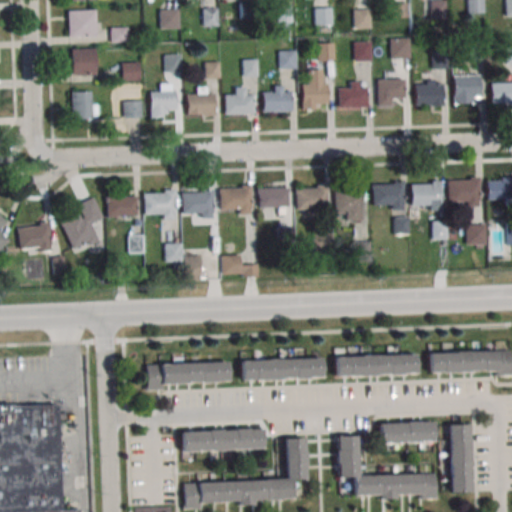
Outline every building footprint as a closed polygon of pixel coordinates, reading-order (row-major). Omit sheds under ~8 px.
[(253,18),(252,0),(238,1),(239,18),(253,18)] [(444,17),(444,0),(428,0),(428,17),(444,17)] [(466,0),(466,12),(481,12),(481,0),(466,0)] [(511,16),(511,0),(503,0),(503,16),(511,16)] [(404,16),(404,4),(390,4),(390,16),(404,16)] [(292,22),(290,5),(275,6),(276,23),(292,22)] [(216,25),(216,7),(201,7),(201,25),(216,25)] [(176,8),(157,8),(157,28),(176,28),(176,8)] [(331,8),(332,24),(314,25),(313,9),(331,8)] [(368,8),(351,8),(351,27),(368,27),(368,8)] [(93,36),(93,9),(66,9),(66,36),(93,36)] [(108,26),(108,41),(127,41),(127,26),(108,26)] [(387,37),(387,57),(408,57),(408,37),(387,37)] [(351,40),(351,60),(368,60),(368,40),(351,40)] [(332,60),(332,42),(314,42),(314,60),(332,60)] [(484,42),(485,59),(468,59),(468,43),(484,42)] [(511,63),(511,45),(503,45),(503,63),(511,63)] [(69,74),(93,74),(93,48),(69,48),(69,74)] [(447,68),(446,49),(429,50),(429,69),(447,68)] [(277,50),(277,69),(294,69),(294,50),(277,50)] [(179,54),(162,54),(162,72),(179,72),(179,54)] [(241,58),(241,75),(255,75),(255,58),(241,58)] [(137,80),(137,61),(118,61),(118,80),(137,80)] [(218,61),(203,61),(203,77),(218,77),(218,61)] [(301,109),(312,109),(315,105),(325,105),(325,84),(320,85),(320,71),(306,71),(307,85),(300,85),(301,109)] [(449,104),(471,104),(471,98),(478,98),(479,72),(450,72),(449,104)] [(374,104),(392,104),(392,96),(402,96),(402,78),(374,78),(374,104)] [(488,103),(511,103),(511,81),(488,81),(488,103)] [(148,117),(165,117),(165,109),(173,109),(173,82),(157,82),(157,93),(148,93),(148,117)] [(366,108),(366,87),(357,87),(357,82),(349,82),(349,89),(338,89),(337,107),(366,108)] [(412,82),(412,104),(439,104),(439,82),(412,82)] [(212,86),(193,86),(193,94),(184,94),(184,115),(212,115),(212,86)] [(261,111),(289,111),(289,92),(282,92),(282,86),(272,86),(272,93),(261,92),(261,111)] [(252,95),(243,95),(243,87),(233,87),(233,95),(222,95),(222,113),(252,113),(252,95)] [(94,91),(69,91),(69,118),(94,118),(94,91)] [(121,117),(140,117),(140,99),(121,99),(121,117)] [(477,205),(477,176),(445,176),(445,205),(477,205)] [(511,198),(511,176),(485,176),(485,198),(511,198)] [(439,179),(431,179),(431,185),(407,185),(407,208),(439,208),(439,179)] [(401,182),(370,182),(370,207),(401,207),(401,182)] [(359,219),(358,191),(354,191),(353,183),(331,184),(332,215),(341,215),(341,220),(359,219)] [(218,211),(236,211),(236,216),(250,215),(249,185),(240,185),(240,189),(217,190),(218,211)] [(256,207),(286,207),(286,186),(256,186),(256,207)] [(294,187),(294,209),(326,209),(326,187),(294,187)] [(174,189),(164,189),(164,194),(142,195),(143,214),(161,214),(161,222),(174,222),(174,189)] [(180,216),(211,216),(211,189),(180,189),(180,216)] [(135,215),(135,195),(104,195),(104,215),(135,215)] [(69,249),(96,240),(90,221),(100,218),(93,197),(75,203),(78,213),(59,220),(69,249)] [(0,227),(6,220),(0,215),(0,245),(8,236),(0,229),(0,227)] [(407,216),(407,234),(392,235),(392,217),(407,216)] [(445,221),(446,239),(430,239),(430,221),(445,221)] [(50,254),(47,223),(39,224),(39,228),(17,229),(19,250),(37,249),(37,254),(50,254)] [(464,243),(483,243),(483,224),(464,224),(464,243)] [(292,227),(293,246),(276,246),(275,228),(292,227)] [(331,233),(332,254),(312,254),(311,233),(331,233)] [(141,252),(141,234),(126,234),(126,252),(141,252)] [(368,242),(369,262),(351,262),(351,243),(368,242)] [(179,244),(180,263),(163,263),(163,245),(179,244)] [(238,254),(220,254),(220,276),(255,276),(255,264),(238,264),(238,254)] [(62,256),(65,276),(52,277),(50,258),(62,256)] [(199,257),(199,280),(182,280),(182,257),(199,257)] [(508,349),(426,350),(426,372),(492,371),(492,375),(508,375),(508,349)] [(332,376),(414,374),(413,352),(332,355),(332,376)] [(237,359),(237,380),(320,378),(319,357),(237,359)] [(143,363),(144,385),(226,383),(225,361),(143,363)] [(0,401),(0,511),(74,511),(74,509),(59,509),(54,401),(0,401)] [(431,441),(431,420),(376,421),(377,442),(431,441)] [(466,491),(466,424),(447,424),(447,491),(466,491)] [(178,429),(178,450),(261,449),(260,427),(178,429)] [(432,473),(355,475),(354,435),(333,435),(334,477),(350,477),(351,496),(417,494),(417,498),(433,498),(432,473)] [(180,481),(181,508),(200,508),(200,503),(251,502),(251,499),(290,498),(289,479),(303,479),(302,437),(282,438),(283,479),(180,481)]
